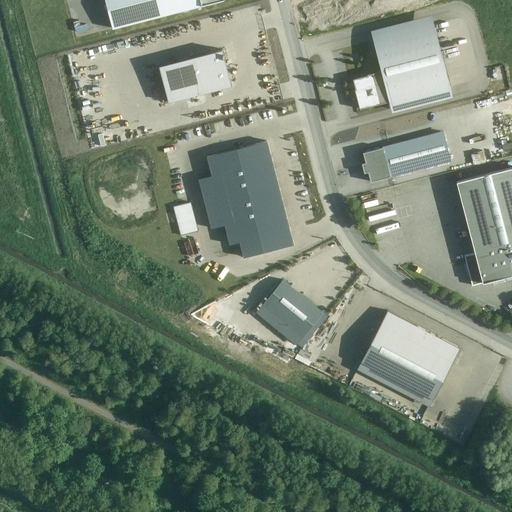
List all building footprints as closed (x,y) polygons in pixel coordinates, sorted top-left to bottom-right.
[(103,0),(111,28),(219,0),(103,0)] [(449,86),(435,27),(375,42),(381,68),(350,76),(352,85),(358,109),(449,86)] [(222,50),(159,66),(169,102),(231,86),(222,50)] [(449,159),(440,130),(361,149),(363,158),(359,159),(362,170),(366,169),(368,179),(449,159)] [(269,163),(264,142),(207,157),(212,177),(199,180),(212,232),(225,229),(229,245),(240,242),(243,255),(290,243),(269,163)] [(474,162),(486,160),(484,151),(472,153),(474,162)] [(511,166),(454,180),(473,252),(465,255),(472,283),(511,274),(511,166)] [(176,222),(179,234),(197,230),(189,201),(172,206),(176,222)] [(264,304),(303,335),(323,310),(284,279),(264,304)] [(387,312),(362,359),(435,396),(459,350),(387,312)]
